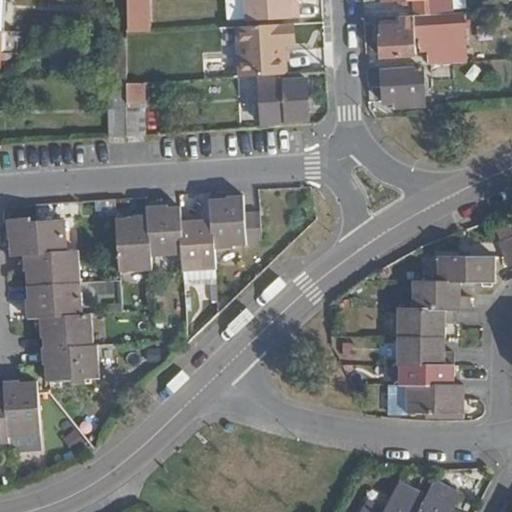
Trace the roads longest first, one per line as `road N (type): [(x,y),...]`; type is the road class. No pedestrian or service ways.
road 1 (residential): [(335,163),(0,193)]
road 2 (residential): [(218,373),(275,420),(444,447),(501,443)]
road 3 (tertiary): [(46,511),(119,474),(218,373)]
road 4 (tertiary): [(218,373),(363,246)]
road 5 (residential): [(0,353),(7,352),(0,193)]
road 6 (residential): [(511,294),(501,311),(501,443)]
road 7 (residential): [(358,148),(343,0)]
